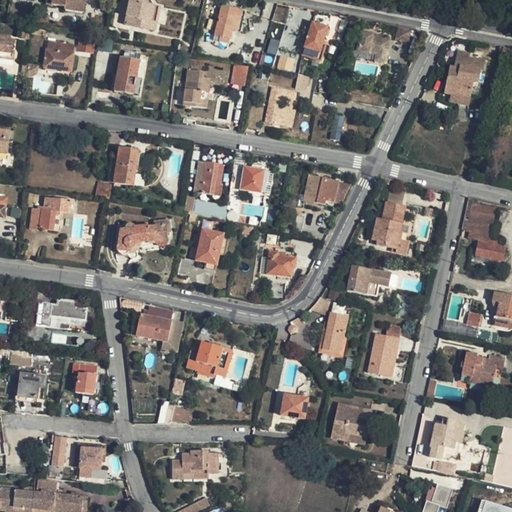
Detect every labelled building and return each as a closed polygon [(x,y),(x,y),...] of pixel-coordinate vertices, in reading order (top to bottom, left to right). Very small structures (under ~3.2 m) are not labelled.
[(46,0),(47,2),(65,5),(65,8),(84,10),(84,0),(46,0)] [(126,15),(124,23),(144,28),(146,20),(149,21),(153,5),(146,3),(147,0),(129,0),(127,11),(129,11),(128,15),(126,15)] [(287,6),(275,4),(271,22),(282,25),(287,6)] [(154,30),(159,6),(153,5),(149,21),(146,20),(144,28),(154,30)] [(214,38),(229,42),(230,38),(233,29),(237,30),(242,9),(222,5),(214,38)] [(349,18),(345,17),(340,34),(350,36),(355,19),(349,18)] [(263,55),(275,58),(284,25),(282,25),(271,22),(263,55)] [(310,22),(300,53),(319,59),(324,44),(320,42),(325,26),(310,22)] [(410,30),(397,27),(395,38),(408,41),(410,30)] [(376,62),(385,63),(389,41),(378,39),(379,36),(361,33),(358,51),(377,54),(376,62)] [(80,34),(79,48),(94,50),(95,37),(80,34)] [(0,52),(14,54),(16,42),(9,41),(9,39),(0,37),(0,52)] [(74,46),(48,42),(44,72),(55,73),(55,70),(71,72),(74,46)] [(377,54),(358,51),(357,58),(376,62),(377,54)] [(0,59),(13,62),(14,54),(0,52),(0,59)] [(448,78),(444,95),(450,96),(460,98),(470,100),(473,85),(476,86),(479,74),(481,75),(484,64),(470,61),(470,56),(457,54),(453,69),(451,78),(448,78)] [(138,61),(121,57),(115,91),(132,95),(138,61)] [(294,60),(281,57),(279,67),(291,70),(294,60)] [(248,66),(235,64),(233,77),(246,79),(248,66)] [(37,68),(26,66),(25,75),(24,78),(31,79),(35,76),(37,75),(37,68)] [(203,70),(188,68),(183,105),(201,107),(207,108),(208,97),(202,96),(202,92),(209,92),(210,78),(204,77),(203,77),(203,70)] [(308,76),(297,74),(295,89),(305,91),(308,76)] [(330,80),(320,78),(318,92),(328,94),(330,80)] [(268,106),(265,123),(290,128),(293,111),(289,110),(279,108),(280,100),(290,101),(292,93),(275,90),(272,107),(268,106)] [(460,98),(450,96),(448,103),(459,106),(460,98)] [(331,138),(340,139),(343,116),(334,115),(331,138)] [(10,131),(0,129),(0,149),(7,151),(10,131)] [(138,151),(120,148),(114,183),(132,187),(138,151)] [(199,163),(191,161),(189,176),(197,178),(199,168),(199,163)] [(218,165),(205,163),(205,166),(204,168),(202,180),(200,194),(213,196),(213,194),(218,165)] [(222,166),(218,165),(213,194),(217,195),(222,166)] [(234,167),(231,190),(262,195),(265,173),(234,167)] [(303,202),(326,206),(326,202),(333,203),(337,183),(303,177),(299,201),(303,202)] [(337,183),(333,203),(342,204),(350,185),(337,183)] [(107,185),(99,184),(96,197),(105,199),(107,185)] [(46,199),(44,212),(56,214),(58,214),(70,216),(71,207),(71,203),(46,199)] [(185,203),(183,212),(194,215),(196,205),(185,203)] [(398,222),(400,207),(385,204),(382,220),(380,228),(374,227),(372,240),(378,241),(377,245),(396,249),(397,250),(398,241),(402,223),(398,222)] [(494,209),(472,204),(466,231),(469,231),(468,239),(477,241),(487,243),(494,209)] [(225,211),(197,205),(196,215),(223,220),(225,211)] [(40,231),(53,233),(55,217),(56,214),(44,212),(33,211),(30,232),(39,233),(40,231)] [(198,218),(191,216),(190,223),(197,225),(198,218)] [(119,230),(116,252),(120,254),(123,255),(127,255),(131,253),(131,251),(134,251),(136,250),(137,248),(138,246),(138,244),(156,243),(157,245),(158,246),(160,247),(163,247),(164,247),(167,245),(168,243),(169,242),(169,241),(168,241),(167,233),(171,233),(169,220),(153,222),(154,226),(148,227),(147,225),(135,227),(133,224),(132,224),(130,224),(128,224),(127,224),(126,226),(125,229),(119,230)] [(244,227),(242,236),(251,238),(253,228),(244,227)] [(224,236),(203,231),(198,250),(196,260),(196,261),(216,266),(219,256),(223,238),(224,236)] [(223,238),(219,256),(225,257),(229,239),(223,238)] [(409,244),(398,241),(397,250),(396,249),(395,254),(407,256),(409,244)] [(505,250),(488,247),(489,243),(487,243),(477,241),(475,257),(503,262),(505,250)] [(190,259),(196,260),(198,250),(193,249),(190,259)] [(269,253),(265,275),(277,277),(289,278),(290,279),(291,270),(295,270),(296,260),(278,257),(278,254),(269,253)] [(351,268),(346,293),(374,299),(376,287),(389,290),(391,277),(351,268)] [(284,284),(271,282),(270,290),(284,292),(284,284)] [(511,297),(493,294),(491,303),(498,305),(493,326),(507,329),(509,321),(511,321),(511,297)] [(86,322),(89,309),(78,308),(78,302),(57,299),(57,305),(46,304),(46,311),(44,311),(42,320),(44,320),(43,327),(60,329),(61,325),(85,328),(85,322),(86,322)] [(30,325),(43,327),(44,320),(42,320),(44,311),(46,311),(46,304),(32,303),(30,325)] [(140,316),(136,336),(167,343),(173,314),(149,309),(147,317),(140,316)] [(468,312),(465,325),(442,320),(440,332),(473,339),(476,327),(477,328),(480,315),(468,312)] [(347,317),(330,313),(323,350),(340,353),(347,317)] [(387,334),(400,337),(402,330),(388,327),(387,334)] [(0,350),(8,350),(8,334),(0,334),(0,350)] [(386,338),(376,336),(370,365),(374,366),(372,375),(391,379),(400,341),(386,338)] [(232,351),(197,341),(190,362),(186,361),(183,370),(214,379),(215,376),(223,378),(232,351)] [(98,345),(93,342),(85,347),(87,354),(93,356),(98,352),(98,345)] [(461,376),(470,378),(470,382),(484,384),(492,386),(496,367),(503,368),(505,358),(489,355),(488,360),(476,357),(476,355),(466,352),(463,362),(461,362),(460,368),(462,369),(461,376)] [(31,356),(13,353),(12,362),(30,365),(31,356)] [(76,381),(76,389),(95,391),(97,374),(96,375),(97,366),(73,364),(72,374),(78,374),(78,377),(77,377),(76,381)] [(44,376),(20,373),(17,398),(38,400),(40,385),(43,385),(44,376)] [(230,390),(243,394),(246,386),(234,382),(233,384),(229,383),(229,380),(223,378),(215,376),(214,379),(213,386),(230,390)] [(429,380),(426,397),(433,399),(433,396),(436,383),(436,382),(429,380)] [(280,417),(304,421),(307,400),(284,396),(280,417)] [(363,410),(338,405),(331,439),(344,441),(345,435),(366,439),(370,422),(360,420),(363,410)] [(171,425),(190,425),(193,412),(174,409),(171,425)] [(360,420),(370,422),(372,412),(363,410),(360,420)] [(444,421),(443,428),(435,427),(430,450),(433,450),(432,459),(442,461),(445,449),(454,451),(456,443),(458,435),(463,436),(465,425),(444,421)] [(345,435),(344,441),(365,446),(366,439),(345,435)] [(465,445),(466,437),(463,436),(458,435),(456,443),(465,445)] [(66,438),(55,437),(51,464),(62,466),(66,438)] [(102,450),(82,448),(82,454),(77,453),(76,462),(81,462),(80,467),(80,477),(100,479),(100,469),(102,450)] [(218,456),(208,456),(208,452),(191,452),(191,455),(182,455),(182,462),(182,476),(192,476),(192,472),(207,472),(207,476),(218,476),(218,456)] [(171,480),(182,480),(182,476),(182,462),(171,462),(171,480)] [(438,473),(449,475),(450,466),(440,463),(438,473)] [(182,480),(207,480),(207,476),(207,472),(192,472),(192,476),(182,476),(182,480)] [(56,490),(58,480),(47,479),(39,478),(38,491),(37,493),(42,494),(43,489),(56,490)] [(447,509),(454,490),(438,485),(432,504),(427,502),(423,511),(438,511),(440,506),(447,509)] [(5,511),(23,511),(24,509),(32,509),(33,504),(34,493),(16,491),(16,489),(0,486),(0,510),(5,511)] [(53,511),(54,506),(55,495),(42,494),(37,493),(34,493),(33,504),(32,509),(31,511),(53,511)] [(90,498),(55,495),(54,506),(53,511),(82,511),(83,507),(88,508),(90,498)] [(511,511),(511,507),(481,498),(476,511),(511,511)]
